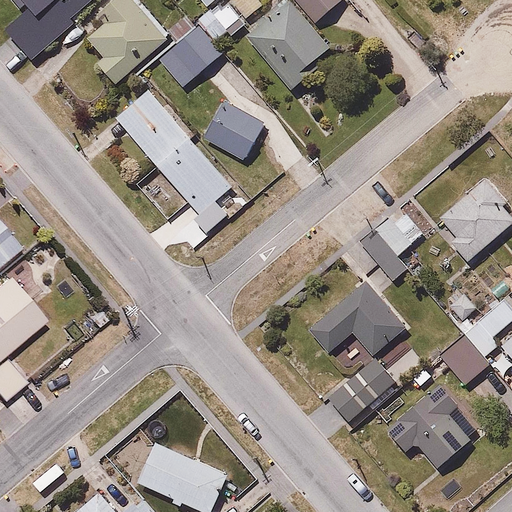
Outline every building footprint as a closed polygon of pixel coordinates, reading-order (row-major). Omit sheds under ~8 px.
[(10,0),(23,12),(8,28),(43,62),(104,0),(10,0)] [(104,21),(88,34),(104,53),(100,57),(116,76),(170,32),(143,0),(112,0),(97,13),(104,21)] [(236,0),(249,13),(262,0),(236,0)] [(330,42),(290,0),(276,0),(240,34),(286,83),(330,42)] [(299,0),(315,18),(334,0),(299,0)] [(249,21),(230,1),(215,15),(234,35),(249,21)] [(219,22),(209,9),(196,19),(190,12),(168,29),(199,68),(216,55),(208,45),(218,36),(212,28),(219,22)] [(149,87),(117,115),(203,211),(234,183),(149,87)] [(224,102),(208,136),(250,155),(266,121),(224,102)] [(511,215),(478,183),(444,217),(459,232),(452,239),(473,259),(511,218),(511,215)] [(404,206),(362,241),(392,278),(434,243),(404,206)] [(0,263),(25,243),(0,212),(0,263)] [(0,354),(48,316),(10,269),(0,277),(0,354)] [(357,331),(376,353),(406,328),(365,282),(311,328),(332,353),(357,331)] [(472,313),(461,322),(488,355),(501,343),(495,336),(511,321),(511,300),(507,295),(478,320),(472,313)] [(470,336),(445,356),(465,383),(491,364),(470,336)] [(31,379),(8,355),(0,362),(0,390),(9,400),(31,379)] [(350,421),(396,381),(377,360),(332,400),(350,421)] [(419,441),(438,463),(474,432),(454,409),(462,403),(442,379),(388,425),(408,449),(419,441)] [(211,511),(229,473),(158,441),(139,482),(204,511),(211,511)] [(100,461),(84,475),(98,492),(74,511),(158,511),(142,493),(133,501),(100,461)]
